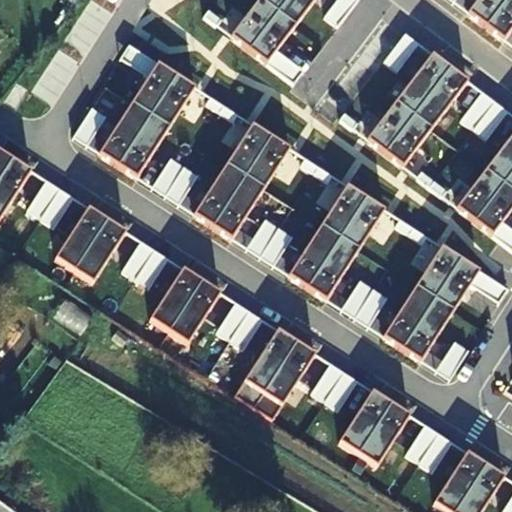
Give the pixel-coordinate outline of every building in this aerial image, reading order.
[(260,0),(259,3),(277,16),(288,0),(260,0)] [(288,0),(277,16),(295,30),(317,0),(288,0)] [(338,0),(323,20),(336,30),(358,3),(353,0),(338,0)] [(479,0),(466,17),(484,31),(507,0),(479,0)] [(511,0),(507,0),(484,31),(502,44),(511,31),(511,0)] [(230,41),(248,54),(277,16),(259,3),(230,41)] [(277,16),(248,54),(266,68),(295,30),(277,16)] [(383,66),(396,76),(417,48),(404,38),(383,66)] [(395,106),(413,120),(449,72),(431,59),(395,106)] [(136,184),(195,91),(154,64),(95,158),(136,184)] [(449,72),(413,120),(431,133),(467,86),(449,72)] [(472,134),(493,106),(481,96),(459,124),(472,134)] [(366,144),(384,158),(413,120),(395,106),(366,144)] [(472,134),(485,144),(506,116),(493,106),(472,134)] [(413,120),(384,158),(402,171),(431,133),(413,120)] [(189,219),(231,245),(290,152),(249,126),(189,219)] [(511,137),(484,174),(502,188),(511,174),(511,137)] [(0,222),(32,174),(0,152),(0,222)] [(455,212),(473,226),(502,188),(484,174),(455,212)] [(511,174),(502,188),(511,195),(511,174)] [(511,195),(502,188),(473,226),(491,240),(501,227),(511,212),(511,195)] [(325,304),(384,215),(346,189),(286,278),(325,304)] [(127,237),(87,211),(53,264),(94,290),(127,237)] [(511,235),(501,227),(491,240),(511,255),(511,235)] [(382,343),(422,367),(480,274),(441,249),(382,343)] [(220,296),(181,271),(148,324),(188,349),(220,296)] [(315,358),(274,333),(233,398),(274,423),(315,358)] [(410,420),(370,394),(337,446),(377,472),(410,420)] [(483,511),(503,481),(464,456),(431,508),(437,511),(483,511)]
